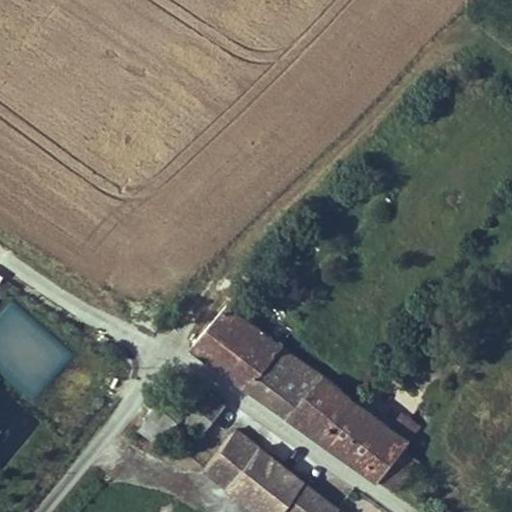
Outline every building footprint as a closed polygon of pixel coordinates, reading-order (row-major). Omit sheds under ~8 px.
[(0,318),(0,371),(32,400),(72,357),(13,304),(0,318)] [(229,311),(220,305),(183,348),(226,378),(260,334),(229,311)] [(279,348),(260,334),(226,378),(246,392),(279,348)] [(299,362),(279,348),(246,392),(295,428),(328,384),(299,362)] [(172,390),(144,427),(156,436),(196,387),(191,384),(187,383),(178,395),(172,390)] [(349,399),(328,384),(295,428),(315,443),(349,399)] [(156,436),(166,443),(177,428),(179,430),(185,423),(197,431),(219,403),(196,387),(156,436)] [(394,429),(349,399),(315,443),(375,487),(409,440),(419,427),(404,416),(394,429)] [(265,511),(273,511),(301,476),(232,423),(201,463),(265,511)] [(156,436),(144,427),(139,434),(160,450),(166,443),(156,436)] [(427,453),(409,440),(375,487),(393,500),(427,453)] [(273,511),(332,511),(339,503),(301,476),(273,511)] [(350,511),(339,503),(332,511),(350,511)]
